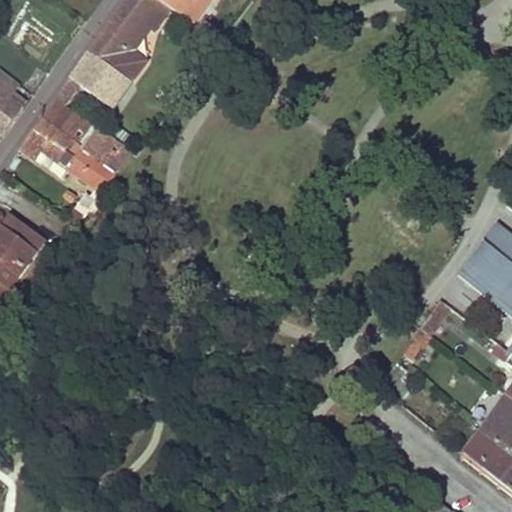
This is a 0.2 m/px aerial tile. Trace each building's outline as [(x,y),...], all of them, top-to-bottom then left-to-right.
[(152,32),(168,9),(155,0),(129,0),(56,101),(66,108),(82,88),(113,109),(130,84),(121,75),(130,61),(122,53),(142,25),(152,32)] [(155,0),(168,9),(193,25),(210,0),(155,0)] [(8,101),(18,87),(0,73),(0,132),(3,135),(22,112),(8,101)] [(168,94),(156,86),(149,96),(161,105),(168,94)] [(66,108),(56,101),(49,112),(90,140),(82,151),(42,123),(20,152),(35,162),(42,152),(101,197),(131,154),(105,135),(66,108)] [(138,142),(112,126),(105,135),(131,154),(138,142)] [(75,212),(66,223),(76,230),(83,220),(75,212)] [(11,293),(45,245),(10,221),(0,235),(0,292),(4,287),(11,293)] [(511,311),(511,342),(505,351),(511,356),(511,235),(493,221),(475,244),(483,250),(480,254),(465,274),(511,311)] [(475,244),(457,268),(465,274),(480,254),(483,250),(475,244)] [(0,310),(11,293),(4,287),(0,292),(0,310)] [(430,337),(451,311),(440,302),(420,331),(430,337)] [(430,337),(420,331),(396,365),(405,373),(414,379),(424,366),(414,359),(422,348),(427,352),(434,340),(430,337)] [(511,356),(505,351),(498,347),(492,355),(511,369),(511,390),(507,398),(511,401),(511,356)] [(405,373),(396,365),(381,387),(390,394),(405,373)] [(511,401),(507,398),(481,435),(496,448),(511,459),(511,401)] [(481,468),(496,448),(481,435),(465,455),(481,468)] [(511,459),(496,448),(481,468),(511,494),(511,459)] [(448,511),(437,503),(430,511),(448,511)]
